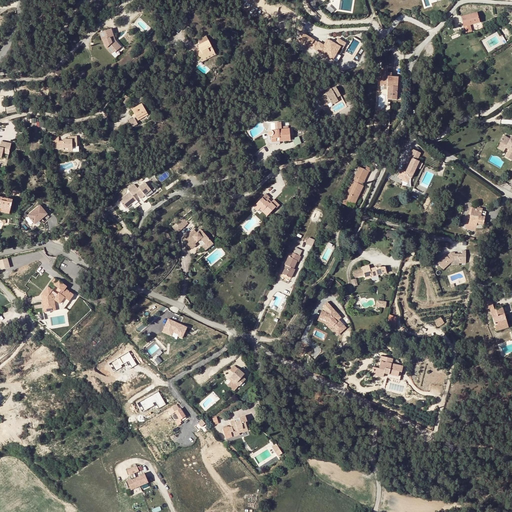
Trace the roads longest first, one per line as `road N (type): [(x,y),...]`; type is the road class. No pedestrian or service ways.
road 1 (residential): [(0,252),(54,245),(431,436)]
road 2 (residential): [(511,196),(434,145),(409,115),(410,58),(461,0)]
road 3 (unknown): [(176,42),(88,118),(33,112),(0,119)]
road 4 (unknown): [(436,28),(399,15),(380,35),(372,19),(328,21),(307,2)]
